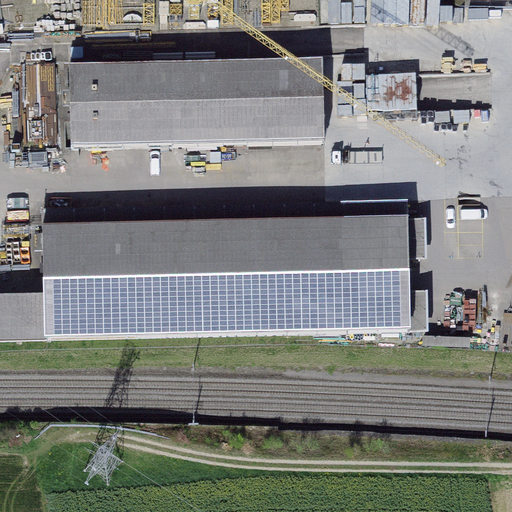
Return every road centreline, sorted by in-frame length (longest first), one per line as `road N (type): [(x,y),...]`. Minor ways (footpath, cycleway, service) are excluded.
road 1 (unknown): [(511,141),(465,161),(0,172)]
road 2 (track): [(511,469),(239,461),(67,436)]
